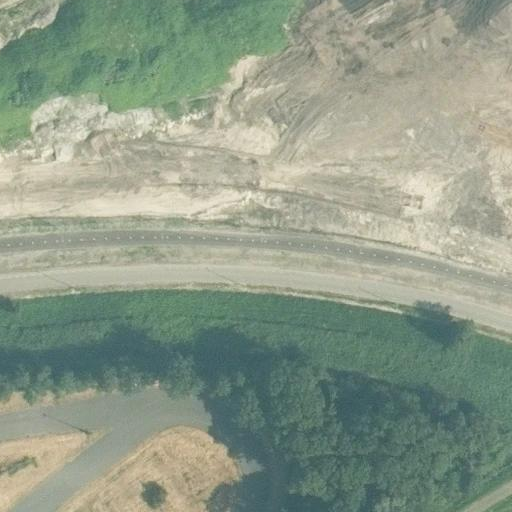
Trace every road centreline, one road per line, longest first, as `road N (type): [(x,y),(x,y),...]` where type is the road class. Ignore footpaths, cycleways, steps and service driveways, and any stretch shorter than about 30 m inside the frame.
road 1 (unclassified): [(0,285),(145,275),(294,280),(511,324)]
road 2 (unknown): [(164,410),(80,389),(0,406)]
